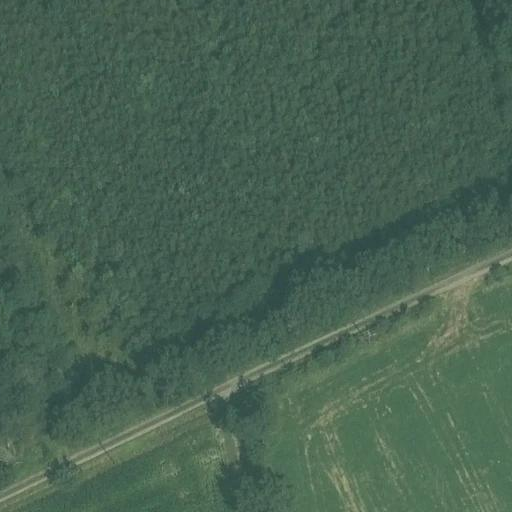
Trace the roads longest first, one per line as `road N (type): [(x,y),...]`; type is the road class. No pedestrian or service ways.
road 1 (track): [(511,251),(0,494)]
road 2 (track): [(226,387),(252,511)]
